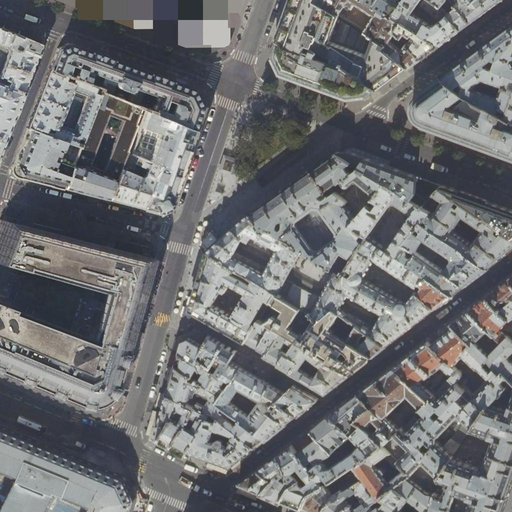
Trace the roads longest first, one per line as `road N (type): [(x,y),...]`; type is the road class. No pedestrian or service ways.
road 1 (residential): [(215,492),(511,267)]
road 2 (residential): [(185,234),(123,449)]
road 3 (residential): [(511,5),(354,125)]
road 4 (residential): [(185,234),(0,185)]
road 5 (residential): [(58,20),(236,83)]
road 6 (residential): [(0,182),(58,20)]
road 7 (residential): [(354,125),(511,181)]
road 8 (residential): [(236,83),(185,234)]
road 9 (tertiary): [(0,400),(123,449)]
road 10 (residential): [(236,83),(354,125)]
